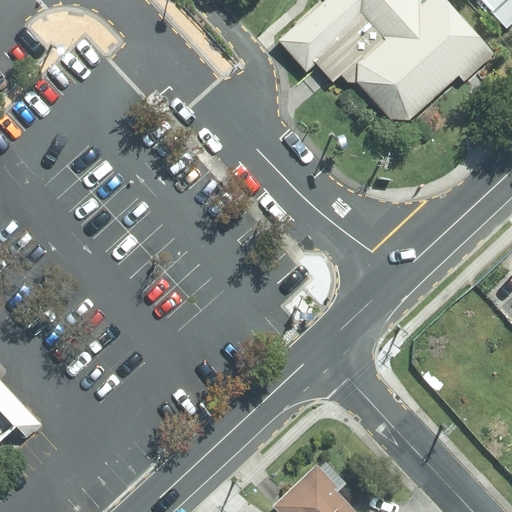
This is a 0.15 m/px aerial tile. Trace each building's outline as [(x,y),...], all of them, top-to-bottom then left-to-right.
[(315,0),(276,37),(326,90),(341,76),(398,136),(492,48),(446,0),(315,0)] [(511,0),(484,0),(505,22),(511,15),(511,0)] [(472,377),(511,337),(511,332),(473,293),(431,335),(472,377)] [(505,434),(511,426),(511,357),(505,351),(463,392),(505,434)] [(0,440),(17,426),(0,407),(0,440)] [(336,483),(315,461),(271,502),(279,511),(357,511),(333,486),(336,483)]
